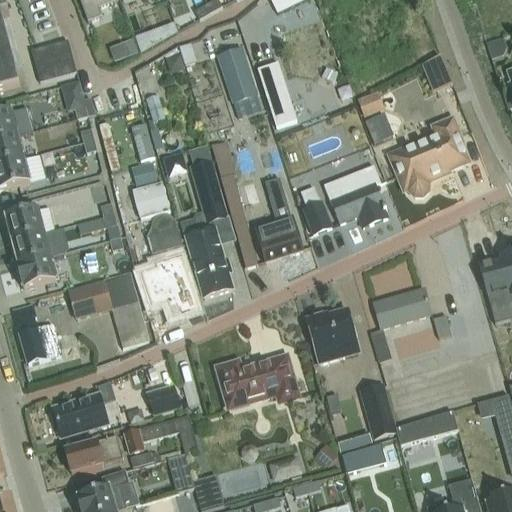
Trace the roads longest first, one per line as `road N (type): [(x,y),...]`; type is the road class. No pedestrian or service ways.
road 1 (residential): [(4,403),(135,364),(511,189)]
road 2 (residential): [(447,0),(480,96),(511,156)]
